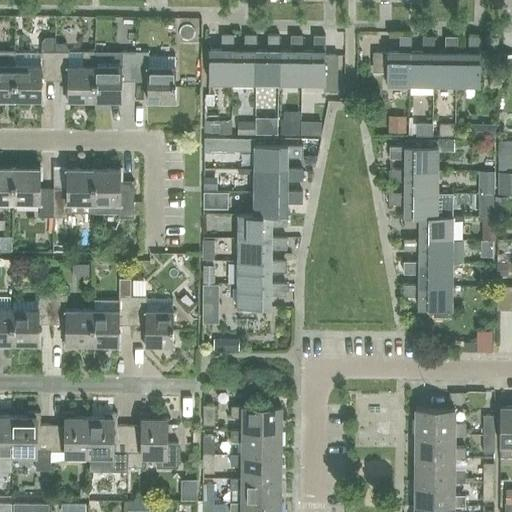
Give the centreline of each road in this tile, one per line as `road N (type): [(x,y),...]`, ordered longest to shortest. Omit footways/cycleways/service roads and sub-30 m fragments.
road 1 (residential): [(313,511),(314,369),(511,371)]
road 2 (residential): [(152,251),(155,142),(0,140)]
road 3 (residential): [(197,386),(0,384)]
